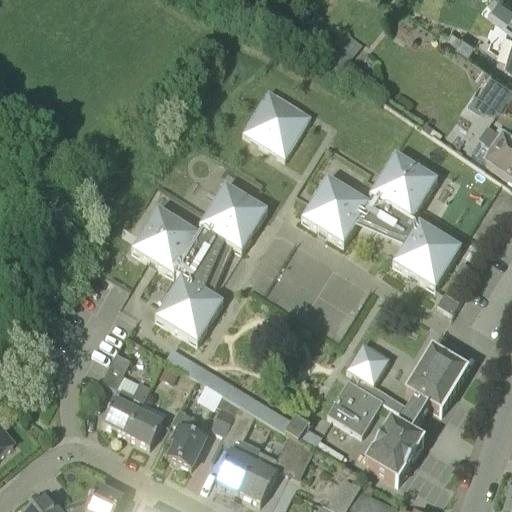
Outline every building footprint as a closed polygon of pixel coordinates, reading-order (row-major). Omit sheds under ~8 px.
[(446,42),(456,48),(468,56),(475,46),(464,38),(463,39),(453,32),(446,42)] [(348,73),(361,45),(345,38),(332,66),(348,73)] [(511,88),(491,74),(477,94),(500,110),(511,91),(511,88)] [(268,98),(242,140),(284,167),(311,124),(268,98)] [(511,149),(498,140),(487,133),(480,142),(487,147),(478,160),(486,166),(484,169),(511,187),(511,149)] [(343,253),(363,220),(407,246),(392,270),(434,297),(461,254),(418,228),(416,231),(411,228),(437,186),(395,160),(368,203),(371,205),(368,209),(327,184),(300,226),(343,253)] [(202,236),(199,240),(157,215),(131,257),(173,284),(175,280),(180,283),(154,325),(197,351),(223,309),(211,301),(231,254),(241,260),(267,218),(245,204),(225,191),(199,234),(202,236)] [(444,300),(436,312),(451,321),(459,309),(444,300)] [(403,423),(397,433),(410,441),(428,413),(439,419),(439,420),(441,421),(467,377),(465,375),(465,376),(431,355),(405,399),(414,404),(408,414),(373,393),(389,367),(362,350),(345,377),(351,381),(326,422),(361,444),(382,410),(403,423)] [(164,368),(221,403),(239,413),(254,423),(287,443),(297,449),(307,432),(294,424),(291,428),(172,356),(168,363),(164,368)] [(100,389),(115,397),(130,368),(116,361),(100,389)] [(125,443),(137,418),(149,394),(139,389),(132,402),(120,396),(115,406),(113,406),(101,431),(125,443)] [(224,444),(239,413),(221,403),(216,413),(220,415),(210,437),(224,444)] [(237,500),(259,458),(240,449),(254,423),(239,413),(224,444),(222,448),(232,453),(230,457),(229,457),(221,473),(222,474),(215,489),(216,489),(216,488),(224,492),(223,494),(224,494),(225,493),(237,499),(237,500)] [(171,447),(174,449),(167,464),(190,475),(205,446),(191,439),(197,426),(177,416),(170,430),(177,433),(171,447)] [(149,455),(158,437),(161,430),(137,418),(125,443),(149,455)] [(423,449),(410,441),(397,433),(390,429),(364,471),(381,481),(397,491),(423,449)] [(0,435),(0,461),(13,451),(0,435)] [(287,443),(276,467),(259,458),(237,500),(238,500),(238,499),(250,506),(250,507),(251,508),(251,506),(259,510),(259,511),(260,511),(267,496),(268,497),(277,481),(276,480),(278,477),(288,482),(303,452),(297,449),(287,443)] [(325,511),(350,511),(361,495),(360,495),(359,496),(342,486),(325,511)] [(387,511),(369,503),(373,495),(364,489),(361,495),(350,511),(387,511)] [(117,511),(122,504),(97,492),(92,503),(70,510),(70,511),(117,511)]
